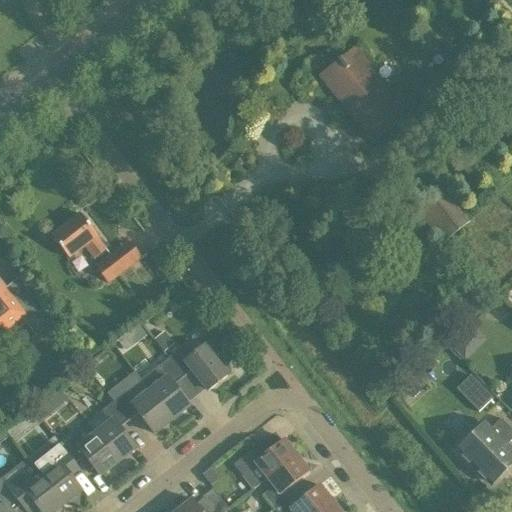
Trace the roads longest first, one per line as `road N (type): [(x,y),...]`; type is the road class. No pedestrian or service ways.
road 1 (residential): [(390,511),(295,397),(273,399),(130,511)]
road 2 (tertiary): [(60,78),(160,0)]
